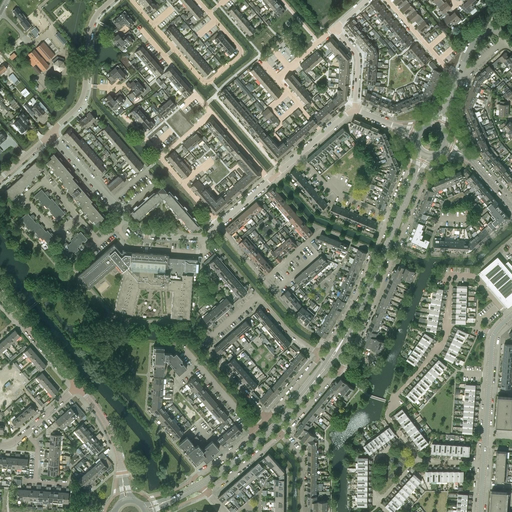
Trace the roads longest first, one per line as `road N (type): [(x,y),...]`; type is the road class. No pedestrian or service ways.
road 1 (residential): [(340,370),(424,181),(417,172)]
road 2 (tertiary): [(329,362),(417,172)]
road 3 (residential): [(403,438),(386,412),(445,338),(450,283)]
road 4 (tertiary): [(199,484),(256,443),(329,362)]
road 5 (residential): [(173,48),(205,82),(240,54),(197,0)]
road 6 (residential): [(318,353),(256,296),(202,345)]
road 7 (residential): [(51,138),(81,100),(88,32),(112,0)]
road 8 (tertiary): [(483,463),(491,342),(509,317)]
